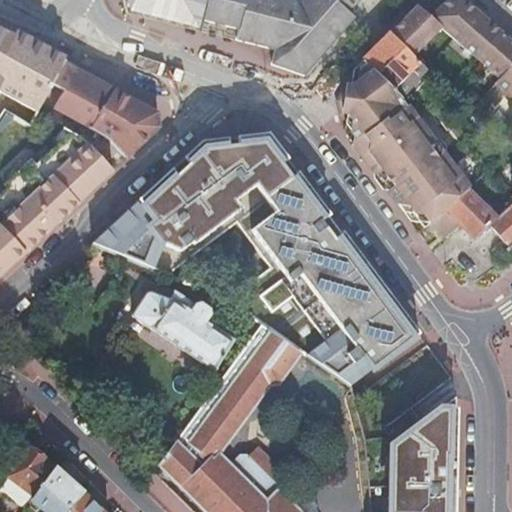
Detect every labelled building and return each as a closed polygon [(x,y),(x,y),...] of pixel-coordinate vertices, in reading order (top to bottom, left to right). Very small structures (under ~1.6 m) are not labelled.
[(126,0),(131,14),(149,19),(201,32),(203,21),(208,0),(126,0)] [(349,13),(361,0),(305,0),(301,5),(295,0),(208,0),(203,21),(219,25),(240,31),(237,42),(276,52),(272,66),(303,77),(315,61),(317,62),(354,20),(349,13)] [(490,26),(461,0),(448,0),(433,16),(427,22),(415,10),(389,36),(411,58),(440,30),(443,34),(498,83),(511,67),(511,44),(507,40),(490,26)] [(0,50),(4,53),(14,37),(12,36),(0,30),(0,50)] [(15,31),(12,36),(14,37),(4,53),(0,50),(0,94),(37,113),(52,86),(64,64),(65,58),(54,51),(15,31)] [(425,71),(411,58),(389,36),(363,62),(366,65),(367,65),(371,68),(377,74),(381,78),(388,86),(394,94),(399,99),(425,71)] [(366,65),(363,62),(356,70),(358,74),(366,65)] [(63,92),(53,110),(66,117),(92,130),(115,91),(72,68),(65,64),(64,64),(52,86),(63,92)] [(345,88),(347,91),(354,102),(343,110),(354,126),(349,131),(357,142),(352,147),(418,236),(428,227),(468,191),(400,102),(401,101),(399,99),(394,94),(388,86),(381,78),(377,74),(371,68),(367,65),(358,74),(360,77),(357,80),(345,88)] [(511,67),(498,83),(495,87),(511,101),(511,192),(511,193),(511,194),(511,67)] [(115,91),(92,130),(112,139),(126,160),(129,156),(158,130),(156,113),(115,91)] [(340,100),(342,107),(343,110),(354,102),(347,91),(340,100)] [(348,128),(349,131),(354,126),(343,110),(344,114),(346,123),(346,126),(348,128)] [(62,129),(51,140),(56,146),(69,133),(62,129)] [(0,194),(0,222),(28,250),(65,216),(112,172),(81,139),(69,133),(56,146),(35,165),(30,160),(28,162),(5,183),(3,185),(6,189),(0,194)] [(267,198),(297,174),(268,135),(205,142),(130,211),(91,247),(101,251),(152,273),(165,244),(183,250),(241,206),(236,201),(257,186),(267,198)] [(5,183),(28,162),(23,158),(22,159),(20,158),(1,175),(3,177),(1,179),(5,183)] [(349,391),(421,337),(404,315),(343,234),(338,238),(324,219),(329,216),(324,208),(297,174),(267,198),(278,211),(254,229),(287,275),(282,280),(324,341),(304,359),(349,391)] [(511,244),(511,194),(511,193),(506,187),(484,207),(468,191),(428,227),(440,241),(456,225),(471,239),(473,241),(489,228),(507,250),(511,244)] [(0,276),(28,250),(0,222),(0,276)] [(168,303),(151,296),(117,273),(101,296),(214,374),(234,344),(215,330),(221,321),(201,307),(195,309),(191,315),(170,300),(168,303)] [(261,327),(159,466),(204,511),(296,511),(279,495),(275,490),(248,463),(236,474),(218,457),(268,388),(276,387),(299,355),(261,327)] [(458,406),(442,404),(391,443),(388,511),(454,511),(455,480),(456,449),(458,406)] [(383,427),(364,436),(365,482),(365,503),(367,511),(388,511),(391,443),(385,434),(383,427)] [(30,502),(33,498),(53,470),(45,463),(45,462),(42,459),(42,456),(35,451),(31,452),(28,450),(8,478),(6,477),(1,486),(6,491),(4,494),(24,510),(30,502)] [(245,460),(248,463),(275,490),(286,480),(255,450),(245,460)] [(33,498),(30,502),(42,511),(65,511),(81,494),(71,485),(60,475),(55,471),(53,470),(33,498)] [(65,511),(98,511),(81,494),(65,511)]
